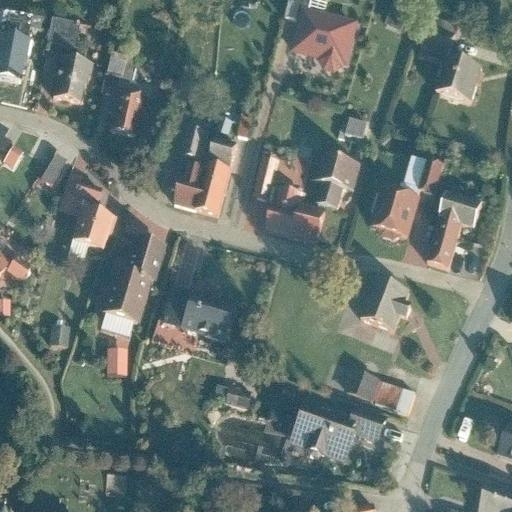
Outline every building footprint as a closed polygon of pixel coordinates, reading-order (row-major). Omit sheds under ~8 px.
[(0,27),(38,35),(41,20),(0,12),(0,27)] [(294,62),(348,78),(361,32),(307,16),(294,62)] [(80,30),(50,24),(45,49),(75,55),(80,30)] [(0,78),(26,83),(32,47),(0,42),(0,78)] [(447,51),(425,45),(420,59),(443,66),(447,51)] [(87,105),(94,71),(53,62),(46,97),(87,105)] [(480,75),(448,66),(438,101),(471,110),(480,75)] [(101,134),(142,141),(149,102),(108,95),(101,134)] [(365,128),(348,121),(341,138),(358,145),(365,128)] [(212,135),(186,127),(169,210),(194,218),(212,135)] [(14,139),(0,132),(0,151),(6,155),(14,139)] [(202,191),(194,218),(212,223),(244,145),(217,138),(205,179),(202,191)] [(45,191),(60,168),(51,162),(36,185),(45,191)] [(280,166),(264,162),(254,206),(270,210),(274,193),(280,166)] [(350,196),(357,172),(336,166),(322,212),(337,216),(344,194),(350,196)] [(434,200),(439,173),(425,170),(420,197),(434,200)] [(98,196),(79,189),(74,204),(93,211),(98,196)] [(403,244),(414,199),(380,191),(370,236),(403,244)] [(318,247),(325,219),(300,213),(304,200),(274,193),(270,210),(265,233),(318,247)] [(483,211),(446,201),(439,226),(428,273),(451,279),(462,236),(476,240),(483,211)] [(100,259),(110,224),(79,215),(69,250),(100,259)] [(161,252),(136,244),(123,281),(148,289),(161,252)] [(10,272),(0,265),(0,286),(6,277),(10,272)] [(17,285),(27,274),(16,265),(10,272),(6,277),(17,285)] [(123,281),(106,276),(94,316),(137,328),(148,289),(123,281)] [(407,300),(373,289),(361,325),(394,337),(407,300)] [(189,298),(173,295),(165,330),(182,334),(189,298)] [(225,344),(235,310),(189,298),(182,334),(225,344)] [(69,349),(71,329),(52,327),(50,347),(69,349)] [(123,354),(108,353),(107,380),(123,380),(123,354)] [(418,392),(350,376),(344,400),(412,416),(418,392)] [(241,417),(248,400),(229,393),(222,409),(241,417)] [(356,429),(305,409),(288,454),(339,473),(353,439),(356,429)] [(380,448),(388,424),(361,414),(356,429),(353,439),(380,448)] [(511,433),(511,434),(500,462),(511,467),(511,433)] [(511,511),(511,497),(491,489),(482,511),(511,511)] [(251,511),(252,511),(221,493),(209,511),(251,511)]
